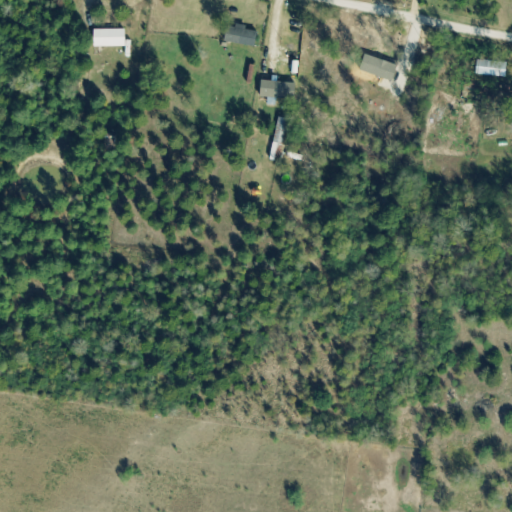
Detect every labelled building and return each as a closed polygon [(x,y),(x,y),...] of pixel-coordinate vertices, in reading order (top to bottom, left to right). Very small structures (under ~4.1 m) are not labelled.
[(262,33),(250,31),(251,28),(230,24),(226,42),(259,49),(262,33)] [(130,30),(97,31),(98,48),(131,48),(130,30)] [(290,94),(307,97),(314,51),(297,48),(290,94)] [(509,78),(510,63),(480,62),(479,77),(509,78)] [(281,163),(291,120),(281,118),(272,161),(281,163)]
